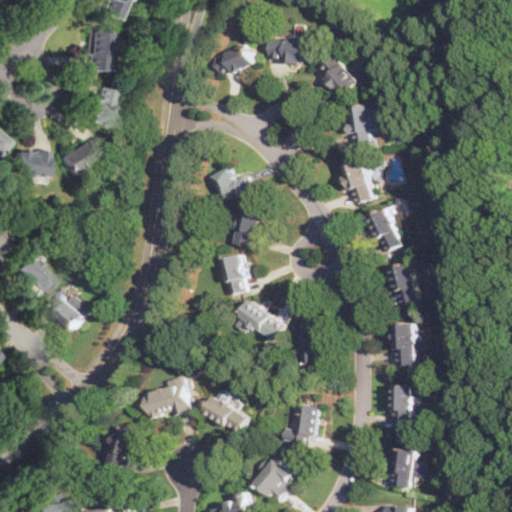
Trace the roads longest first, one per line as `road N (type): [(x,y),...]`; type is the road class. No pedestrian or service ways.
road 1 (residential): [(197,0),(158,257),(137,321),(110,365),(61,415),(0,452)]
road 2 (residential): [(330,511),(362,429),(365,320),(350,259),(266,142),(249,128),(177,105)]
road 3 (residential): [(0,58),(19,100),(46,109),(53,87),(30,43)]
